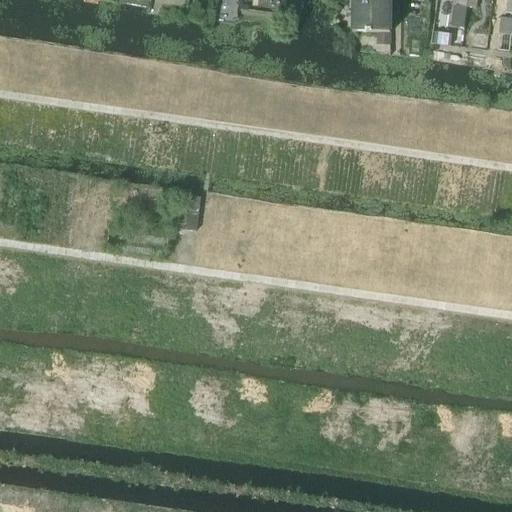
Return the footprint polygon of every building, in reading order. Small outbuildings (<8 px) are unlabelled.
[(355,0),(355,34),(377,34),(390,35),(390,0),(355,0)] [(458,0),(458,8),(467,9),(468,0),(458,0)] [(468,0),(467,9),(477,10),(478,0),(468,0)] [(511,19),(502,19),(500,35),(511,36),(511,34),(511,19)] [(433,44),(449,46),(451,35),(434,33),(433,44)] [(390,35),(377,35),(377,45),(390,45),(390,35)] [(178,197),(175,225),(185,226),(184,232),(195,233),(200,199),(178,197)] [(105,253),(165,262),(168,235),(108,227),(105,253)]
